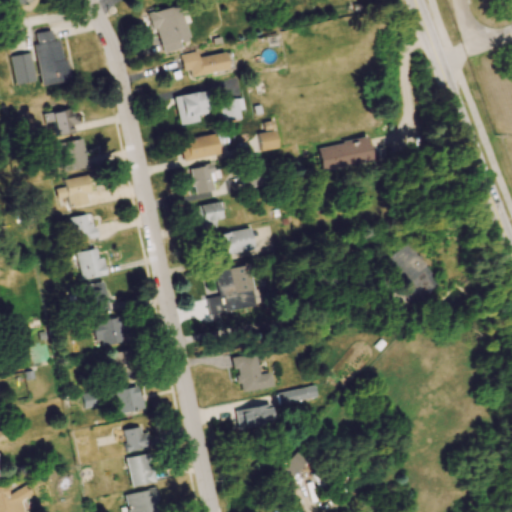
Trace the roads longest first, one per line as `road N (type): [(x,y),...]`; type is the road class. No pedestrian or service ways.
road 1 (residential): [(212,511),(123,83),(90,0)]
road 2 (tertiary): [(511,246),(415,0)]
